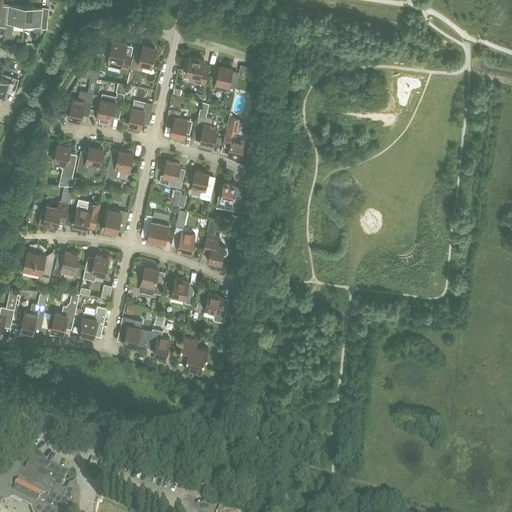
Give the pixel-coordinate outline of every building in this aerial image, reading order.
[(14,23),(24,24),(26,6),(8,5),(8,13),(7,27),(6,27),(5,37),(12,38),(14,23)] [(49,8),(26,6),(24,24),(34,25),(33,33),(41,34),(41,28),(47,28),(49,8)] [(124,54),(125,50),(127,43),(121,41),(121,39),(111,37),(109,46),(111,46),(107,65),(121,68),(120,72),(127,73),(131,56),(124,54)] [(135,48),(130,68),(142,71),(143,64),(152,66),(156,48),(143,45),(140,56),(134,55),(135,48)] [(0,46),(0,55),(6,57),(8,48),(0,46)] [(8,49),(6,55),(13,57),(15,51),(8,49)] [(205,84),(207,74),(209,65),(203,64),(204,59),(190,56),(189,61),(186,60),(185,68),(187,69),(186,74),(192,75),(191,81),(205,84)] [(247,66),(241,64),(238,76),(245,78),(247,66)] [(239,71),(238,71),(237,79),(230,77),(233,67),(220,65),(214,88),(234,92),(239,71)] [(86,67),(80,75),(97,79),(99,70),(86,67)] [(2,73),(0,77),(0,93),(7,96),(9,90),(15,91),(19,78),(2,73)] [(118,83),(116,91),(117,92),(125,93),(127,85),(118,83)] [(88,115),(89,115),(89,113),(90,108),(94,93),(80,90),(78,99),(73,97),(68,117),(71,117),(70,119),(78,121),(78,119),(80,120),(83,110),(85,109),(89,110),(88,115)] [(115,105),(121,107),(119,118),(125,93),(117,92),(116,96),(102,92),(97,118),(104,120),(104,122),(111,123),(115,105)] [(195,92),(194,98),(201,100),(203,93),(195,92)] [(182,97),(175,95),(173,102),(181,103),(182,97)] [(232,96),(224,95),(223,103),(230,105),(232,96)] [(140,128),(142,122),(142,119),(149,121),(153,103),(146,101),(144,109),(132,106),(128,125),(140,128)] [(166,125),(167,122),(173,123),(172,127),(171,135),(184,137),(185,132),(190,133),(191,124),(187,123),(188,119),(179,117),(181,111),(169,109),(168,112),(166,122),(166,125)] [(202,131),(199,143),(212,146),(217,126),(211,124),(212,118),(199,115),(193,138),(194,138),(196,129),(202,131)] [(241,156),(241,154),(242,154),(243,153),(244,152),(244,151),(244,150),(244,149),(244,148),(243,147),(244,138),(244,135),(236,134),(238,126),(237,126),(239,118),(229,116),(223,145),(229,146),(228,153),(241,156)] [(224,137),(217,136),(216,143),(222,144),(224,137)] [(77,154),(75,164),(68,162),(67,161),(71,146),(70,146),(68,144),(67,143),(65,143),(63,145),(58,143),(56,151),(54,153),(53,154),(53,156),(54,158),(54,161),(61,162),(60,165),(61,167),(63,167),(61,174),(72,177),(75,164),(77,154)] [(88,164),(99,166),(103,149),(89,146),(88,151),(81,150),(77,170),(87,172),(88,164)] [(119,149),(119,150),(118,155),(111,154),(106,175),(116,178),(118,168),(129,170),(133,153),(119,149)] [(186,164),(185,168),(183,179),(177,177),(180,163),(167,160),(166,164),(164,165),(163,166),(162,168),(163,170),(164,171),(163,175),(170,176),(168,184),(181,187),(186,165),(186,164)] [(201,197),(210,199),(215,178),(208,176),(209,172),(195,169),(191,187),(201,189),(200,195),(201,197)] [(76,176),(74,183),(81,185),(82,177),(76,176)] [(240,212),(242,192),(235,191),(237,183),(224,180),(222,189),(220,189),(220,188),(218,198),(221,198),(226,199),(224,208),(240,212)] [(64,185),(61,201),(69,203),(73,185),(64,185)] [(181,190),(176,189),(173,204),(178,205),(181,190)] [(58,222),(65,223),(69,203),(59,201),(58,206),(47,204),(47,205),(43,204),(38,225),(53,228),(54,225),(57,226),(58,222)] [(94,227),(100,204),(89,202),(88,209),(77,207),(73,225),(87,228),(87,226),(93,227),(94,227)] [(125,226),(129,211),(120,209),(119,211),(108,209),(104,229),(117,232),(118,225),(125,226)] [(179,209),(176,226),(183,227),(184,227),(187,211),(179,209)] [(239,225),(240,216),(233,214),(231,224),(239,225)] [(149,230),(147,237),(147,239),(165,243),(169,223),(152,219),(152,217),(145,216),(142,228),(149,230)] [(176,226),(172,243),(179,244),(178,248),(191,251),(195,234),(182,231),(183,227),(176,226)] [(207,233),(204,246),(203,251),(210,253),(208,260),(221,263),(223,255),(224,255),(225,255),(226,255),(226,254),(227,254),(227,253),(228,252),(228,251),(228,250),(228,249),(227,249),(227,248),(226,248),(226,247),(224,247),(225,246),(218,244),(219,236),(207,233)] [(28,250),(27,255),(23,254),(20,254),(19,255),(17,257),(18,260),(19,261),(21,262),(25,263),(24,268),(41,272),(39,280),(48,282),(53,262),(44,260),(46,254),(40,253),(39,253),(35,252),(34,252),(28,250)] [(57,256),(53,273),(61,275),(62,270),(74,273),(77,261),(78,261),(80,253),(72,251),(71,252),(66,251),(64,257),(57,256)] [(109,264),(111,255),(103,253),(102,255),(96,254),(93,265),(87,264),(89,255),(88,255),(83,277),(95,279),(96,273),(105,275),(107,263),(109,264)] [(152,293),(154,292),(160,294),(163,282),(156,280),(159,269),(145,266),(140,289),(141,291),(152,293)] [(191,304),(195,286),(189,285),(188,284),(189,279),(188,279),(188,278),(187,277),(187,276),(186,276),(185,275),(184,275),(184,276),(183,276),(182,277),(182,278),(175,276),(171,295),(184,298),(185,302),(191,304)] [(107,283),(104,294),(112,297),(116,285),(107,283)] [(75,311),(76,307),(79,294),(73,292),(70,306),(64,304),(62,313),(55,312),(51,330),(56,331),(57,333),(58,333),(59,334),(61,333),(62,332),(64,333),(67,318),(73,320),(71,327),(71,328),(72,328),(74,320),(74,317),(75,311)] [(224,322),(228,300),(222,299),(223,295),(209,292),(207,299),(205,300),(204,301),(203,303),(204,305),(205,306),(205,309),(215,312),(213,318),(215,320),(224,322)] [(21,329),(23,330),(23,331),(30,333),(30,332),(33,332),(35,323),(42,324),(46,305),(32,302),(30,311),(25,310),(21,329)] [(134,306),(128,304),(125,312),(132,314),(134,306)] [(93,336),(94,335),(96,326),(103,328),(103,325),(107,307),(97,305),(96,311),(95,311),(94,313),(84,310),(83,315),(81,324),(82,325),(80,333),(86,335),(86,336),(87,336),(87,337),(88,337),(89,337),(90,337),(91,337),(91,336),(92,336),(93,336)] [(5,321),(12,322),(15,309),(1,306),(0,309),(0,334),(2,335),(5,321)] [(165,316),(156,314),(154,323),(163,325),(165,316)] [(123,316),(120,329),(126,330),(124,341),(124,343),(125,343),(125,344),(125,345),(126,345),(126,346),(127,346),(128,346),(129,346),(130,346),(130,345),(131,345),(137,346),(137,344),(141,328),(141,326),(142,320),(134,318),(123,316)] [(161,337),(163,330),(152,328),(148,348),(155,349),(154,353),(166,356),(170,339),(161,337)] [(183,337),(180,351),(179,358),(186,360),(184,367),(186,367),(186,370),(192,371),(193,369),(201,371),(203,362),(205,363),(209,348),(197,346),(198,340),(183,337)] [(218,343),(217,352),(225,352),(226,344),(218,343)] [(73,511),(74,510),(76,506),(76,503),(77,500),(77,497),(77,493),(77,490),(77,489),(74,489),(68,487),(69,485),(70,485),(70,484),(69,484),(66,490),(60,487),(68,472),(32,455),(25,469),(11,497),(34,508),(35,511),(73,511)] [(88,466),(94,469),(98,460),(92,458),(88,466)] [(25,469),(23,469),(20,467),(16,470),(12,464),(13,463),(11,464),(8,466),(6,468),(4,470),(3,472),(1,475),(0,476),(0,501),(0,503),(1,502),(1,501),(11,497),(25,469)]
